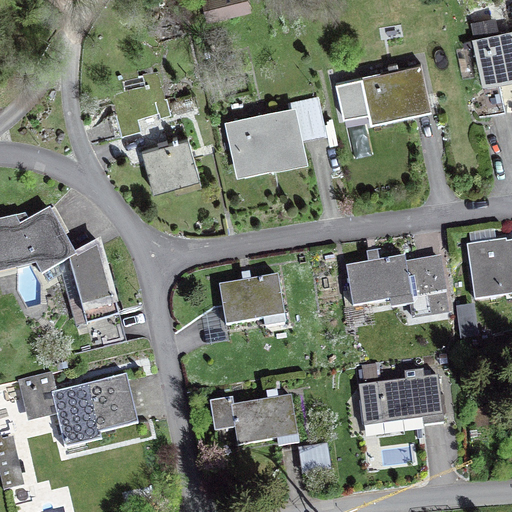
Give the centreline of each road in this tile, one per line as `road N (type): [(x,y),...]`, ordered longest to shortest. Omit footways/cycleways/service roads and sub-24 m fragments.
road 1 (residential): [(149,264),(511,206)]
road 2 (residential): [(149,264),(199,511)]
road 3 (residential): [(0,156),(45,163),(93,186),(149,264)]
road 4 (residential): [(325,511),(511,492)]
road 5 (track): [(93,186),(70,100),(71,47)]
